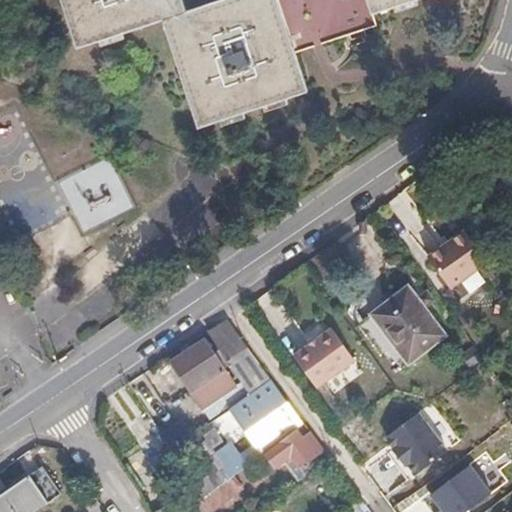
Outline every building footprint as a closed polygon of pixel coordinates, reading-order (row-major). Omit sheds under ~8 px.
[(227,0),(187,12),(183,0),(65,0),(79,46),(166,20),(200,127),(308,95),(277,0),(227,0)] [(364,0),(370,18),(432,0),(364,0)] [(511,156),(511,128),(497,131),(501,158),(511,156)] [(83,229),(129,210),(111,166),(66,184),(83,229)] [(138,214),(75,278),(93,296),(157,233),(138,214)] [(450,289),(487,263),(465,231),(428,258),(450,289)] [(446,335),(415,294),(379,320),(410,361),(446,335)] [(270,379),(229,317),(210,329),(219,343),(212,348),(206,339),(173,360),(190,388),(229,362),(249,392),(270,379)] [(312,387),(349,359),(327,328),(290,356),(312,387)] [(230,405),(231,407),(249,392),(229,362),(190,388),(209,418),(230,405)] [(303,422),(270,379),(249,392),(231,407),(228,411),(261,453),(303,422)] [(448,449),(420,410),(388,434),(396,445),(394,446),(406,463),(408,461),(416,472),(448,449)] [(158,466),(197,439),(192,430),(185,419),(163,435),(169,444),(151,456),(158,466)] [(157,511),(184,511),(206,496),(234,475),(250,464),(235,442),(228,446),(215,427),(197,439),(158,466),(169,484),(174,481),(183,494),(158,511),(157,511)] [(305,465),(310,473),(324,463),(319,456),(326,451),(311,431),(302,437),(297,429),(281,441),(301,468),(305,465)] [(365,465),(380,492),(400,480),(385,454),(365,465)] [(465,511),(492,492),(472,465),(432,494),(443,508),(437,511),(465,511)] [(0,511),(32,511),(63,492),(44,466),(0,494),(0,511)] [(243,489),(234,475),(206,496),(215,509),(243,489)]
